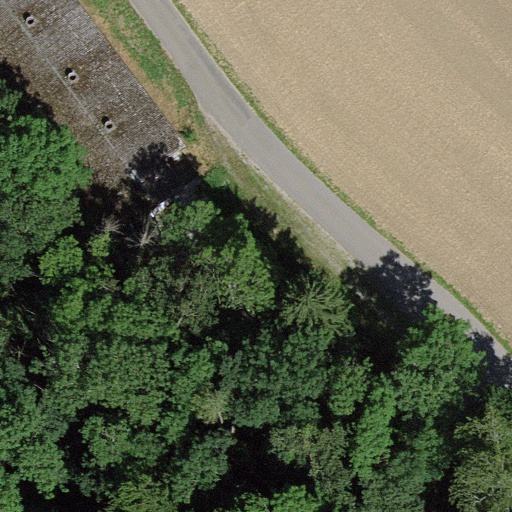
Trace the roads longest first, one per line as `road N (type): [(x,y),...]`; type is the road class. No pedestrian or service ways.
road 1 (track): [(511,400),(490,368),(255,142),(142,0)]
road 2 (track): [(459,338),(440,511)]
